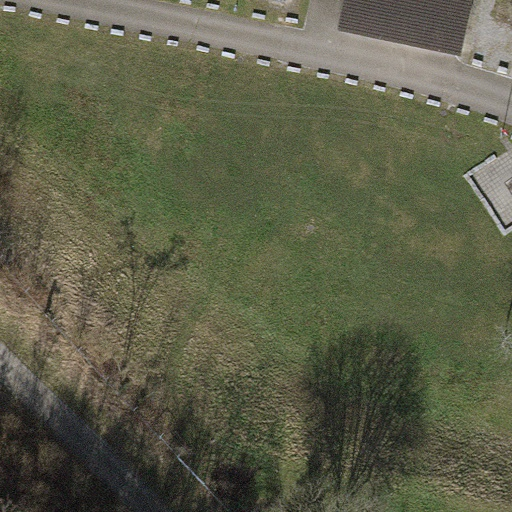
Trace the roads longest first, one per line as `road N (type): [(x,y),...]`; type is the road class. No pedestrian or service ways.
road 1 (track): [(73,0),(321,49),(511,99)]
road 2 (track): [(148,511),(0,357)]
